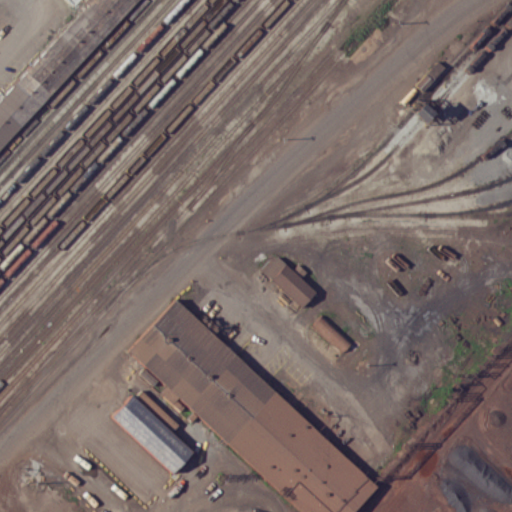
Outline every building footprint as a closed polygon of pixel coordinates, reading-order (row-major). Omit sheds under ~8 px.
[(0,90),(83,0),(141,0),(0,154),(0,90)] [(347,57),(377,26),(388,37),(358,68),(347,57)] [(277,255),(314,290),(298,306),(261,271),(277,255)] [(173,297),(375,485),(350,511),(302,511),(125,348),(173,297)] [(312,324),(341,352),(349,343),(320,315),(312,324)] [(110,416),(128,396),(190,451),(172,471),(110,416)]
